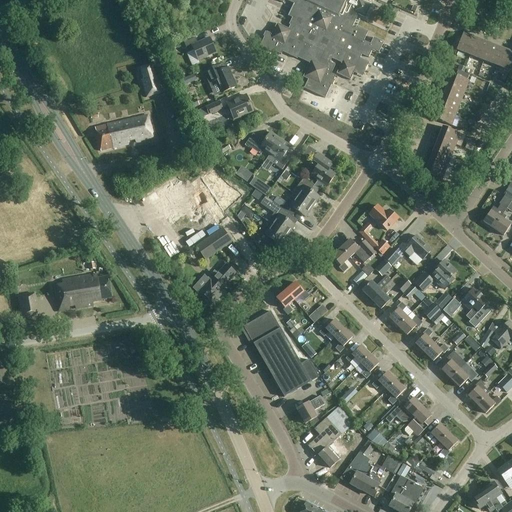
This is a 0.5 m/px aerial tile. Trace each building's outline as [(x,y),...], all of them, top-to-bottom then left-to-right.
[(274,0),(283,4),(284,1),(295,5),(289,17),(292,18),(288,26),(291,27),(290,30),(277,24),(272,35),(267,33),(260,47),(271,53),(272,51),(281,55),(282,53),(297,60),(298,58),(309,63),(302,78),(307,80),(303,89),(305,90),(324,99),(331,83),(334,76),(330,74),(334,65),(329,63),(331,59),(341,64),(336,74),(351,81),(355,72),(361,75),(366,64),(359,60),(361,55),(369,59),(372,50),(379,53),(384,43),(374,39),(371,45),(364,42),(368,33),(362,30),(357,27),(356,30),(351,28),(357,15),(363,18),(365,19),(371,6),(359,1),(359,0),(274,0)] [(510,71),(511,67),(511,52),(463,33),(461,39),(456,37),(450,53),(455,55),(457,51),(510,71)] [(198,44),(195,38),(184,43),(188,53),(194,50),(198,61),(216,53),(209,39),(198,44)] [(169,58),(176,55),(173,46),(165,49),(169,58)] [(141,81),(146,99),(162,94),(157,78),(155,78),(151,66),(140,69),(143,80),(141,81)] [(204,72),(208,82),(209,84),(216,81),(222,94),(237,87),(236,86),(238,84),(236,81),(234,81),(229,68),(221,72),(219,66),(204,72)] [(445,80),(443,84),(464,93),(469,81),(467,80),(469,75),(458,71),(455,76),(451,74),(449,81),(445,80)] [(445,91),(443,97),(460,104),(464,93),(443,84),(441,89),(445,91)] [(227,105),(234,120),(253,111),(247,96),(227,105)] [(436,102),(434,107),(456,115),(460,104),(443,97),(440,103),(436,102)] [(192,109),(199,105),(196,100),(189,103),(192,109)] [(205,108),(209,115),(222,110),(219,102),(205,108)] [(456,115),(434,107),(432,112),(436,113),(433,120),(451,127),(456,115)] [(147,116),(130,120),(132,132),(150,127),(147,116)] [(130,120),(123,122),(126,133),(127,141),(134,139),(132,132),(130,120)] [(123,122),(107,126),(110,137),(126,133),(123,122)] [(104,126),(94,129),(101,152),(113,149),(111,143),(110,137),(107,126),(104,126)] [(150,127),(132,132),(134,139),(135,144),(145,142),(144,140),(153,138),(150,127)] [(437,133),(435,138),(455,146),(460,134),(443,128),(440,134),(437,133)] [(126,133),(110,137),(111,143),(113,149),(128,146),(127,141),(126,133)] [(263,152),(269,156),(280,140),(271,133),(264,142),(258,138),(251,148),(261,156),(263,152)] [(436,144),(434,151),(451,157),(455,146),(435,138),(433,143),(436,144)] [(273,164),(276,167),(282,171),(282,170),(289,160),(284,157),(290,147),(280,140),(269,156),(266,160),(273,164)] [(480,151),(479,150),(484,144),(480,141),(475,148),(475,147),(472,151),(477,155),(480,151)] [(221,155),(230,149),(227,144),(218,149),(221,155)] [(428,155),(426,160),(446,168),(451,157),(434,151),(431,157),(428,155)] [(317,154),(309,165),(316,170),(311,177),(317,181),(314,186),(320,190),(323,185),(326,188),(335,176),(327,170),(331,163),(317,154)] [(446,168),(426,160),(424,165),(427,166),(425,173),(442,180),(446,168)] [(236,175),(247,182),(252,175),(241,168),(236,175)] [(152,196),(175,230),(213,203),(190,170),(152,196)] [(289,176),(284,172),(280,177),(286,181),(289,176)] [(461,176),(454,173),(451,179),(459,182),(461,176)] [(300,190),(296,196),(297,197),(312,208),(319,198),(315,195),(310,192),(314,186),(303,179),(297,188),(300,190)] [(263,184),(258,192),(265,197),(270,189),(263,184)] [(502,196),(504,197),(511,202),(511,199),(511,191),(507,189),(502,196)] [(281,209),(289,215),(292,217),(296,212),(305,218),(312,208),(297,197),(296,196),(291,202),(288,200),(288,201),(285,204),(282,209),(281,209)] [(482,223),(493,230),(503,215),(502,214),(506,209),(511,202),(504,197),(498,205),(500,206),(497,211),(493,208),(482,223)] [(273,203),(282,209),(285,204),(277,198),(273,203)] [(273,214),(272,217),(268,222),(271,225),(272,225),(272,226),(287,236),(294,227),(295,226),(294,225),(289,222),(292,217),(289,215),(281,209),(282,209),(273,203),(272,205),(264,199),(260,204),(273,214)] [(237,217),(240,222),(244,215),(248,210),(244,207),(240,212),(237,217)] [(385,216),(377,208),(370,215),(379,223),(378,224),(387,232),(398,220),(389,212),(385,216)] [(503,215),(493,230),(503,237),(510,226),(503,221),(506,217),(503,215)] [(359,233),(374,249),(382,256),(390,247),(382,240),(377,245),(365,233),(371,227),(367,224),(359,233)] [(257,238),(254,242),(262,253),(267,245),(271,240),(274,242),(280,246),(287,236),(272,226),(272,225),(271,225),(267,231),(263,228),(257,238)] [(197,250),(205,261),(231,243),(222,229),(196,247),(197,250)] [(391,248),(383,257),(382,258),(392,266),(405,253),(410,258),(414,253),(422,260),(430,251),(419,241),(420,240),(416,236),(412,240),(409,237),(399,247),(400,248),(396,253),(391,248)] [(341,248),(350,258),(355,254),(364,264),(376,253),(365,241),(358,248),(350,240),(341,248)] [(344,264),(350,258),(341,248),(332,257),(340,266),(338,268),(343,273),(348,269),(344,264)] [(384,261),(375,270),(382,277),(391,267),(384,261)] [(453,281),(451,279),(456,273),(444,262),(435,272),(435,273),(429,280),(424,275),(415,285),(424,293),(434,281),(445,291),(453,281)] [(220,290),(235,273),(226,265),(211,283),(204,276),(193,289),(211,306),(223,293),(220,290)] [(358,286),(367,277),(362,273),(362,272),(353,281),(358,286)] [(92,302),(111,299),(107,277),(97,279),(96,275),(62,281),(62,284),(54,286),(58,312),(69,310),(68,307),(75,306),(75,309),(93,306),(92,302)] [(362,291),(371,300),(380,291),(384,286),(390,280),(386,276),(376,286),(371,282),(362,291)] [(404,279),(396,288),(403,294),(411,286),(404,279)] [(390,280),(384,286),(380,291),(371,300),(381,310),(390,300),(385,295),(395,285),(390,280)] [(285,291),(294,301),(300,296),(305,301),(310,297),(305,291),(303,293),(295,283),(285,291)] [(413,287),(404,295),(408,299),(413,295),(421,302),(425,298),(418,290),(417,291),(413,287)] [(478,313),(473,318),(469,323),(475,328),(491,311),(485,306),(487,304),(481,298),(481,297),(478,294),(477,294),(472,290),(460,303),(470,312),(473,309),(478,313)] [(288,306),(294,301),(285,291),(276,300),(284,309),(283,310),(287,316),(292,311),(288,306)] [(18,296),(22,319),(37,317),(37,315),(39,315),(35,294),(18,296)] [(450,318),(461,306),(453,299),(442,311),(450,318)] [(389,318),(397,327),(406,318),(401,312),(405,307),(401,303),(396,308),(397,309),(389,318)] [(429,309),(430,310),(425,316),(429,320),(439,310),(434,306),(433,305),(429,309)] [(314,324),(321,317),(316,311),(308,318),(314,324)] [(439,312),(431,321),(436,326),(440,321),(447,327),(451,323),(444,317),(439,312)] [(271,313),(244,327),(283,399),(310,383),(271,313)] [(406,318),(397,327),(406,336),(415,327),(417,328),(422,323),(415,317),(410,322),(406,318)] [(286,324),(296,335),(300,332),(291,320),(286,324)] [(328,333),(334,338),(343,329),(334,320),(325,329),(324,328),(319,333),(323,338),(328,333)] [(511,324),(508,321),(504,325),(502,323),(497,327),(498,328),(494,333),(497,335),(492,341),(500,349),(506,344),(510,339),(511,340),(511,325),(511,326),(511,325),(511,324)] [(343,347),(352,338),(343,329),(334,338),(340,344),(335,349),(340,353),(345,348),(343,347)] [(415,344),(425,354),(433,345),(427,339),(432,334),(427,329),(423,334),(424,335),(415,344)] [(484,349),(493,334),(487,330),(478,346),(484,349)] [(461,333),(452,341),(456,345),(465,337),(461,333)] [(475,352),(480,348),(468,336),(464,341),(475,352)] [(433,345),(425,354),(433,362),(442,353),(443,354),(448,349),(444,345),(438,350),(433,345)] [(360,364),(369,355),(360,346),(351,355),(350,354),(345,359),(350,363),(355,359),(360,364)] [(495,351),(489,346),(484,352),(490,357),(495,351)] [(310,347),(305,352),(311,359),(316,354),(310,347)] [(441,371),(450,379),(459,371),(465,365),(453,353),(448,359),(449,360),(450,362),(441,371)] [(366,370),(361,375),(366,380),(371,375),(369,373),(378,364),(369,355),(360,364),(366,370)] [(486,357),(482,361),(488,367),(492,362),(486,357)] [(492,364),(482,374),(487,379),(497,369),(492,364)] [(330,368),(327,365),(321,370),(324,373),(330,368)] [(468,379),(470,381),(471,382),(477,376),(465,365),(459,371),(450,379),(455,384),(459,388),(463,384),(468,379)] [(377,380),(373,384),(372,385),(376,390),(381,385),(387,391),(396,381),(387,373),(378,382),(377,380)] [(511,389),(511,388),(511,382),(506,376),(502,380),(511,389)] [(396,399),(405,390),(396,381),(387,391),(392,396),(387,401),(392,406),(397,401),(396,399)] [(468,396),(477,405),(486,396),(489,393),(483,387),(484,385),(480,381),(475,386),(477,387),(468,396)] [(349,391),(340,399),(345,405),(354,396),(349,391)] [(486,396),(477,405),(485,414),(494,405),(496,407),(501,401),(497,397),(492,402),(486,396)] [(296,410),(304,425),(310,421),(316,418),(316,417),(313,411),(324,405),(320,397),(306,405),(296,410)] [(389,423),(396,417),(397,416),(403,422),(407,422),(412,417),(422,408),(413,399),(405,407),(402,403),(385,420),(389,423)] [(341,436),(347,430),(353,424),(340,406),(325,419),(313,430),(319,436),(308,446),(329,469),(340,459),(331,449),(335,446),(333,443),(341,436)] [(407,427),(405,430),(404,432),(409,437),(413,433),(417,437),(433,421),(429,418),(430,416),(422,408),(412,417),(415,419),(407,427)] [(318,422),(316,418),(310,421),(312,426),(318,422)] [(367,432),(373,427),(370,424),(365,430),(367,432)] [(433,438),(439,444),(449,434),(440,425),(431,434),(429,433),(424,437),(429,442),(433,438)] [(367,438),(372,442),(378,444),(384,446),(387,443),(383,439),(375,431),(367,438)] [(448,452),(457,443),(449,434),(439,444),(444,449),(440,453),(445,459),(450,454),(448,452)] [(419,437),(413,444),(417,448),(424,441),(419,437)] [(377,487),(381,481),(378,480),(382,473),(368,465),(370,461),(366,458),(374,448),(367,443),(359,453),(360,453),(339,479),(361,492),(361,491),(372,497),(378,487),(377,487)] [(391,453),(394,449),(387,443),(384,448),(391,453)] [(388,456),(381,468),(393,474),(399,462),(388,456)] [(412,470),(416,466),(419,463),(416,460),(412,456),(405,463),(412,470)] [(417,471),(418,469),(422,471),(431,477),(432,477),(435,473),(436,472),(435,472),(422,463),(419,468),(416,466),(414,469),(417,471)] [(510,478),(511,480),(511,469),(508,464),(497,471),(504,482),(510,478)] [(414,511),(417,509),(412,506),(422,490),(404,479),(410,469),(403,465),(397,475),(400,477),(388,499),(392,502),(389,508),(395,511),(414,511)] [(493,483),(482,491),(494,510),(495,510),(496,511),(511,511),(511,502),(502,508),(499,504),(504,501),(500,496),(501,495),(494,484),(493,483)] [(482,491),(471,499),(479,511),(485,506),(488,511),(491,511),(494,510),(482,491)] [(301,511),(323,511),(307,503),(301,511)]
